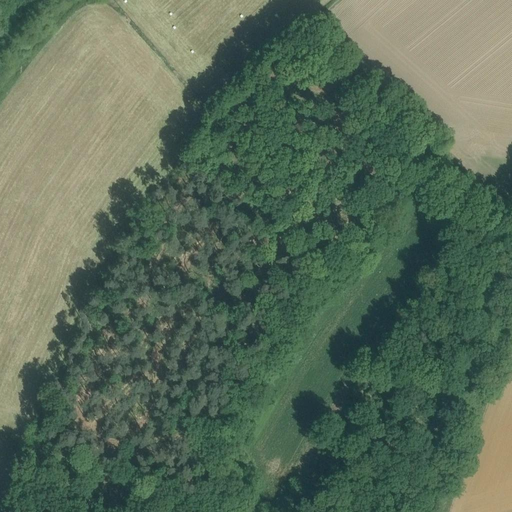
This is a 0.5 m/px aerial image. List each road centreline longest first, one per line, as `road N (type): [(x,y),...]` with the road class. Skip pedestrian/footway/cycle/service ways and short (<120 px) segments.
road 1 (track): [(30,511),(36,421),(109,274),(214,117),(301,26),(342,0)]
road 2 (track): [(322,19),(327,33),(449,136),(448,161),(424,190)]
